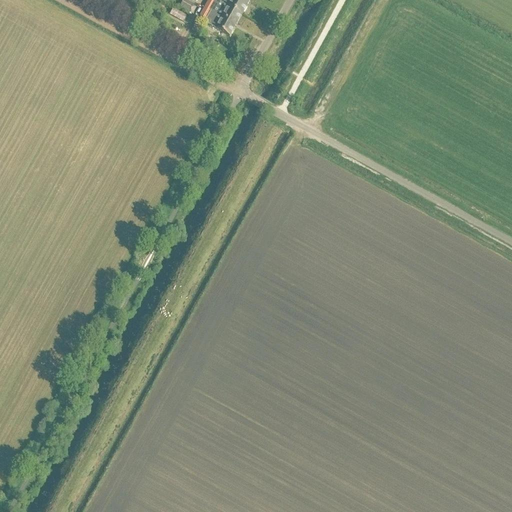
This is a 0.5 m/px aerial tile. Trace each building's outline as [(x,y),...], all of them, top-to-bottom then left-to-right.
[(185,0),(185,1),(184,0),(180,7),(189,12),(195,0),(185,0)] [(242,16),(248,5),(239,0),(223,0),(225,1),(222,5),(228,8),(242,16)] [(236,27),(242,16),(228,8),(222,19),(236,27)] [(205,22),(210,12),(204,9),(199,18),(205,22)] [(183,24),(186,18),(173,10),(170,16),(183,24)] [(236,27),(222,19),(217,16),(211,28),(229,38),(236,27)]
